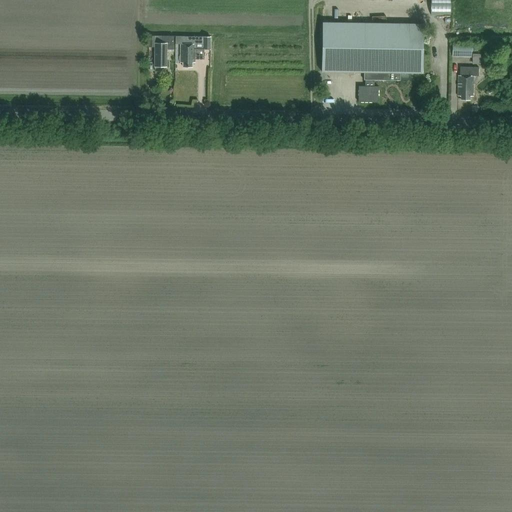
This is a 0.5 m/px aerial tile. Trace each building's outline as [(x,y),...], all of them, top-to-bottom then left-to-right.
[(322,23),(322,72),(365,73),(364,80),(365,80),(365,86),(358,86),(358,102),(378,103),(379,87),(374,86),(374,81),(400,81),(400,73),(423,74),(423,25),(322,23)] [(167,45),(173,45),(173,36),(149,36),(149,47),(155,47),(155,68),(166,68),(167,45)] [(176,36),(176,45),(181,45),(181,63),(183,63),(183,68),(192,67),(192,63),(195,63),(195,50),(204,50),(204,49),(211,49),(211,37),(176,36)] [(452,43),(451,58),(470,58),(471,44),(452,43)] [(472,65),(480,65),(480,54),(472,54),(472,65)] [(459,76),(458,96),(461,96),(461,100),(469,100),(470,97),(473,97),(473,76),(478,76),(479,67),(460,67),(460,76),(459,76)] [(484,87),(489,94),(497,89),(492,82),(484,87)]
